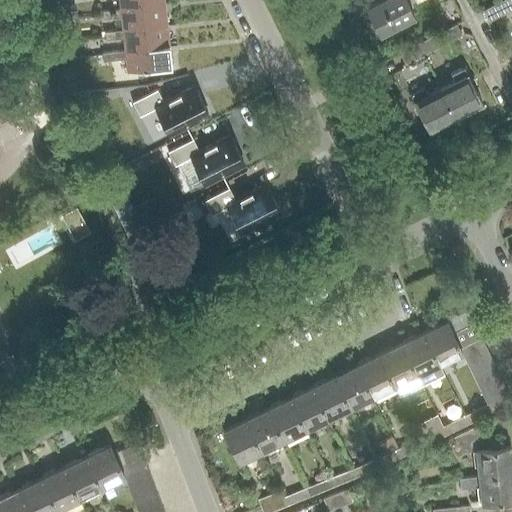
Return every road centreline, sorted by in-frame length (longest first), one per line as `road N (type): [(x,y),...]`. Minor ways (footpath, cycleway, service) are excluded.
road 1 (unclassified): [(159,430),(368,324),(373,306),(362,262)]
road 2 (unclassified): [(362,262),(240,0)]
road 3 (unclassified): [(139,372),(362,262)]
road 4 (unclassified): [(0,440),(139,372)]
road 5 (unclassified): [(511,327),(463,211)]
